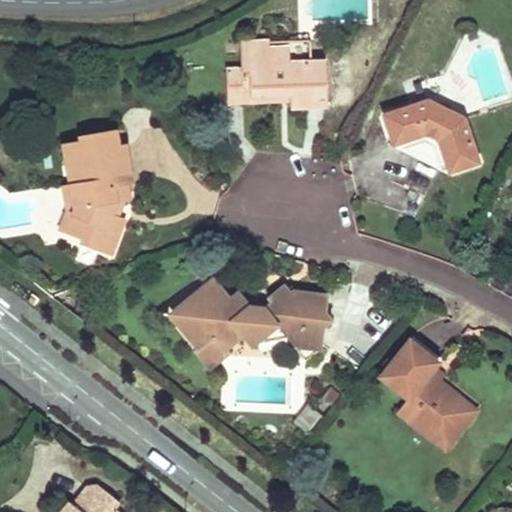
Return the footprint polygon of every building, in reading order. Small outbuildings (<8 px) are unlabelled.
[(310,38),(239,37),(239,60),(247,60),(247,41),(288,42),(288,57),(310,57),(310,38)] [(324,104),(324,57),(310,57),(288,57),(288,42),(247,41),(247,60),(239,60),(239,92),(288,92),(288,98),(288,103),(324,104)] [(239,60),(225,60),(225,97),(288,98),(288,92),(239,92),(239,60)] [(424,97),(382,110),(390,139),(395,137),(419,129),(437,138),(444,163),(446,166),(474,157),(461,116),(424,97)] [(419,129),(395,137),(397,144),(418,137),(429,143),(438,165),(444,163),(437,138),(419,129)] [(79,143),(61,146),(68,186),(61,187),(65,211),(57,232),(81,240),(79,245),(112,258),(126,221),(120,218),(129,200),(127,192),(135,190),(127,146),(119,147),(116,132),(78,139),(79,143)] [(210,283),(205,278),(167,308),(172,314),(210,283)] [(321,311),(323,293),(289,290),(286,294),(280,287),(264,299),(267,304),(259,310),(244,307),(240,301),(232,292),(224,299),(210,283),(172,314),(198,345),(192,351),(208,370),(228,355),(225,351),(242,338),(249,346),(274,326),(289,346),(318,348),(319,326),(328,318),(321,311)] [(267,304),(240,301),(244,307),(259,310),(267,304)] [(198,345),(172,314),(166,318),(192,351),(198,345)] [(437,357),(409,334),(405,339),(433,361),(437,357)] [(433,361),(405,339),(377,376),(404,398),(398,407),(445,444),(466,416),(449,403),(454,395),(436,380),(426,372),(433,361)] [(444,369),(433,361),(426,372),(436,380),(444,369)] [(471,409),(454,395),(449,403),(466,416),(471,409)] [(445,444),(398,407),(394,412),(441,450),(445,444)] [(121,502),(98,483),(87,484),(71,503),(68,500),(58,511),(112,511),(116,507),(121,502)]
